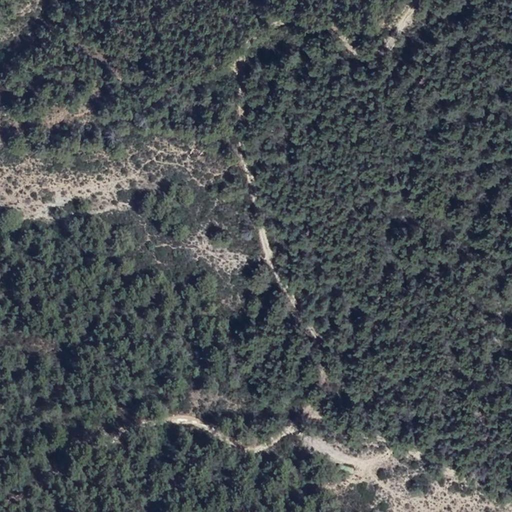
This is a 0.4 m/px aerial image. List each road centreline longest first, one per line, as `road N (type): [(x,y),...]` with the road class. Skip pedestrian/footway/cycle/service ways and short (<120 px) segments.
road 1 (track): [(419,0),(371,58),(318,12),(265,43),(244,120),(270,263),(318,349),(319,407),(269,443),(150,421),(0,508)]
road 2 (track): [(294,425),(436,471),(511,472)]
